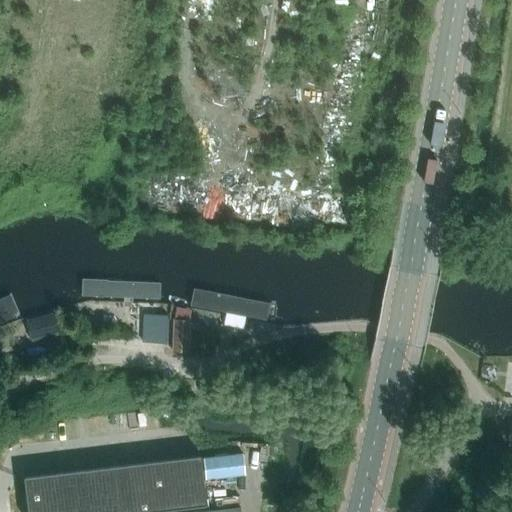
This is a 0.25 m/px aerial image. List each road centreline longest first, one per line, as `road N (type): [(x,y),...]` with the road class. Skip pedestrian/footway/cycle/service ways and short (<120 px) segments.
road 1 (tertiary): [(358,511),(456,0)]
road 2 (unclassified): [(0,396),(75,362),(188,362)]
